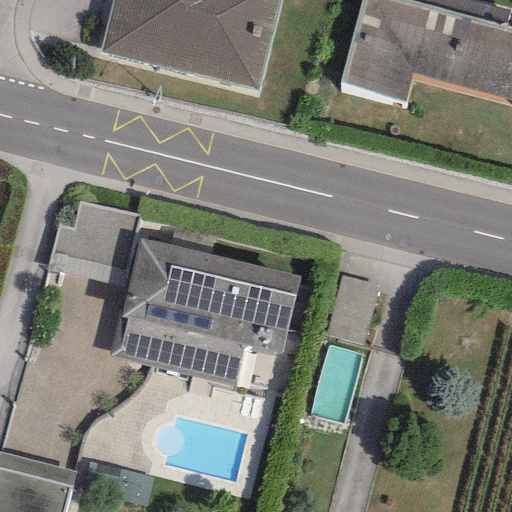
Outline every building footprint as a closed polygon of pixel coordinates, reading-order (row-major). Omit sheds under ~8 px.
[(111,0),(98,57),(257,96),(281,0),(111,0)] [(400,0),(357,0),(336,84),(403,102),(410,75),(511,101),(511,28),(504,27),(400,0)] [(463,0),(400,0),(504,27),(508,11),(463,0)] [(136,215),(77,203),(72,231),(54,227),(46,269),(119,286),(136,215)] [(298,278),(136,239),(107,356),(232,386),(242,344),(279,353),(298,278)] [(62,511),(73,472),(0,452),(0,511),(62,511)]
